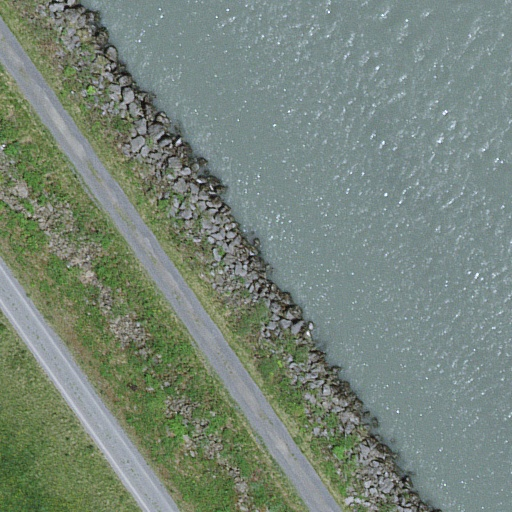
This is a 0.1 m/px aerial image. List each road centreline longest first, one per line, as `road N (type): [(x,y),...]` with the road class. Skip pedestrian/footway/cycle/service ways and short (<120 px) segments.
road 1 (track): [(326,511),(0,44)]
road 2 (track): [(0,283),(159,511)]
